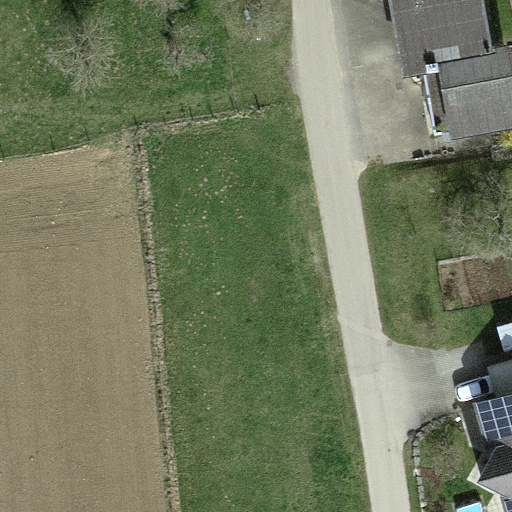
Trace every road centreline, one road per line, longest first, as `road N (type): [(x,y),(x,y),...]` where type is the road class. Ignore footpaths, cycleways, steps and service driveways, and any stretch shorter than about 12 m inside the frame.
road 1 (track): [(338,228),(384,511)]
road 2 (residential): [(316,0),(338,228)]
